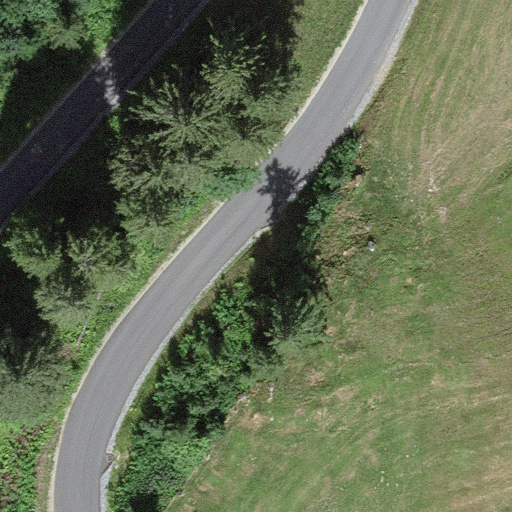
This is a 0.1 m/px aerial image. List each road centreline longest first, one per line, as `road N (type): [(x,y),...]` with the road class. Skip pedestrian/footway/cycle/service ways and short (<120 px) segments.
road 1 (unclassified): [(78,511),(88,423),(114,360),(293,161),(389,0)]
road 2 (unclassified): [(0,198),(177,0)]
